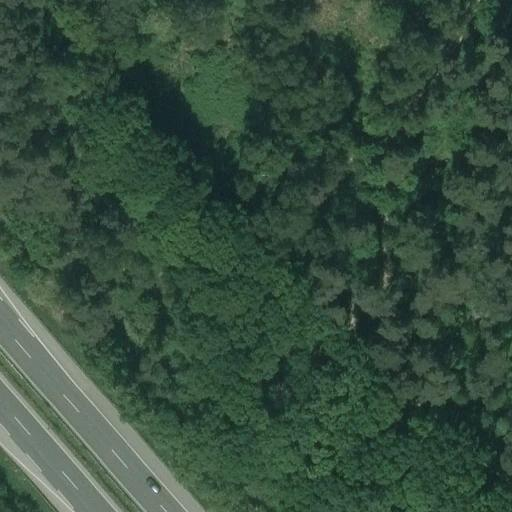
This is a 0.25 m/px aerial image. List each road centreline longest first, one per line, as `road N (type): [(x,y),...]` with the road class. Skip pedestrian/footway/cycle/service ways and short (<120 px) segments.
road 1 (track): [(394,127),(376,277),(410,411),(511,492)]
road 2 (track): [(0,72),(72,135),(172,146),(221,175),(277,226),(340,259)]
road 3 (motorway): [(161,511),(0,327)]
road 4 (track): [(485,0),(394,127)]
road 5 (motorway): [(0,403),(93,511)]
